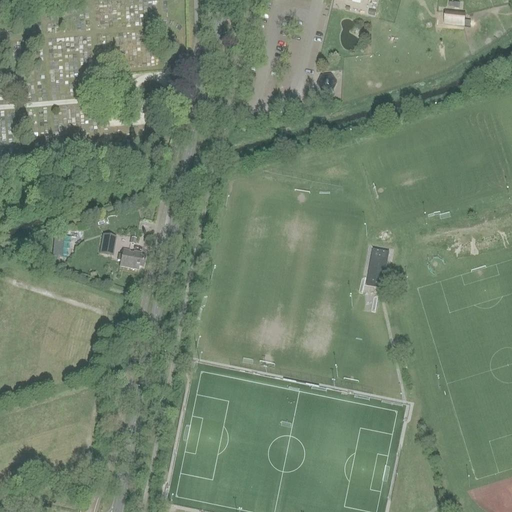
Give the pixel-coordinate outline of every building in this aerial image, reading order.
[(470,28),(471,22),(465,21),(465,15),(445,13),(444,25),(470,28)] [(332,93),(336,84),(331,77),(321,77),(318,86),(323,93),(332,93)] [(137,234),(131,232),(129,245),(135,246),(137,234)] [(64,236),(54,236),(53,256),(62,256),(64,236)] [(112,257),(115,238),(103,236),(100,255),(112,257)] [(123,250),(122,256),(120,267),(139,271),(139,267),(142,268),(144,259),(141,258),(142,254),(134,252),(133,254),(130,253),(130,252),(123,250)] [(389,254),(373,251),(366,287),(382,290),(389,254)]
